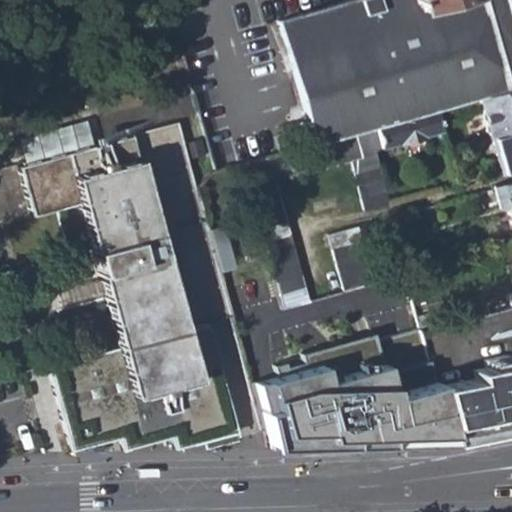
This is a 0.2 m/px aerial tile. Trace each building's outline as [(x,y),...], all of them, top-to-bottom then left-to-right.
[(203,0),(175,0),(173,1),(177,15),(206,7),(203,0)] [(474,96),(511,85),(511,73),(500,69),(509,59),(492,0),(356,0),(277,22),(311,141),(365,126),(431,108),(474,96)] [(485,133),(511,125),(511,85),(474,96),(485,133)] [(431,108),(365,126),(371,146),(436,128),(431,108)] [(71,358),(45,366),(68,451),(116,438),(120,449),(168,438),(171,448),(235,431),(204,321),(217,318),(230,314),(218,270),(206,228),(194,186),(175,118),(15,163),(30,215),(56,208),(69,255),(89,250),(103,297),(56,309),(71,358)] [(496,171),(511,166),(511,125),(485,133),(496,171)] [(362,209),(387,202),(371,146),(365,126),(311,141),(241,162),(280,306),(307,298),(274,180),(348,158),(362,209)] [(497,206),(507,203),(511,201),(511,177),(490,183),(497,206)] [(221,224),(206,228),(218,270),(233,266),(221,224)] [(342,288),(370,280),(354,224),(326,232),(342,288)] [(260,377),(248,380),(262,432),(275,429),(288,425),(294,444),(447,439),(434,393),(433,393),(430,382),(413,327),(370,339),(368,332),(296,353),(297,355),(269,363),(272,373),(260,377)] [(434,393),(447,439),(511,426),(511,351),(478,358),(481,373),(430,382),(433,393),(434,393)] [(156,474),(156,465),(137,465),(137,475),(156,474)]
